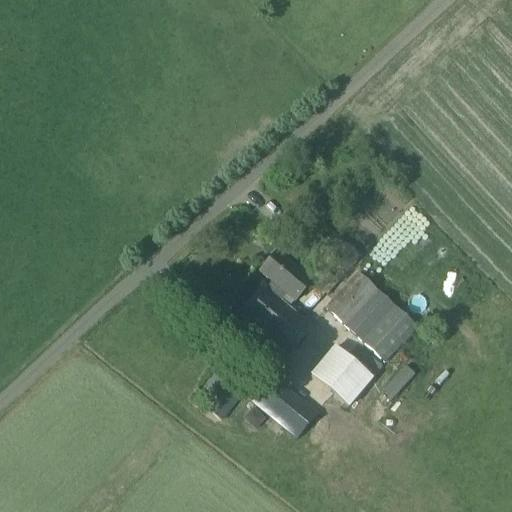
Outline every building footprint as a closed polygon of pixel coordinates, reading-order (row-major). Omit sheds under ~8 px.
[(384,266),(418,232),(398,212),(364,246),(384,266)] [(343,243),(330,257),(347,273),(360,258),(343,243)] [(271,286),(268,290),(266,293),(286,310),(291,304),(293,306),(312,284),(277,255),(259,275),(271,286)] [(357,276),(324,311),(386,366),(418,331),(357,276)] [(266,293),(268,290),(266,288),(240,319),(253,330),(252,335),(258,340),(263,338),(288,359),(311,331),(286,310),(266,293)] [(331,352),(309,378),(346,408),(369,381),(331,352)] [(406,368),(380,396),(390,404),(415,376),(406,368)] [(267,377),(243,400),(296,442),(317,417),(267,377)] [(263,420),(252,409),(247,414),(246,415),(246,423),(254,430),(259,425),(263,420)] [(338,511),(430,511),(349,452),(316,496),(338,511)]
